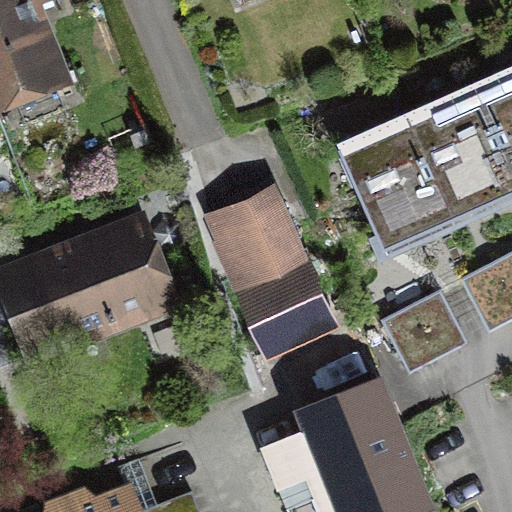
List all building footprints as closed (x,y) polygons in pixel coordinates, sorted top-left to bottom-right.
[(0,0),(0,98),(58,75),(30,4),(40,0),(0,0)] [(360,30),(350,34),(354,44),(363,41),(360,30)] [(511,172),(511,74),(476,91),(511,172)] [(511,172),(476,91),(408,121),(452,220),(511,193),(511,172)] [(383,251),(452,220),(408,121),(338,151),(383,251)] [(300,243),(276,191),(212,220),(237,272),(300,243)] [(141,222),(0,277),(31,356),(172,301),(141,222)] [(300,243),(237,272),(266,335),(329,306),(300,243)] [(511,257),(466,281),(489,324),(511,312),(511,257)] [(438,295),(387,322),(409,365),(461,339),(438,295)] [(395,407),(390,409),(380,380),(302,407),(339,511),(403,511),(429,503),(395,407)] [(71,511),(137,511),(138,511),(128,488),(71,511)] [(138,511),(137,511),(199,511),(192,491),(138,511)] [(71,511),(67,511),(39,511),(36,503),(12,511),(71,511)]
